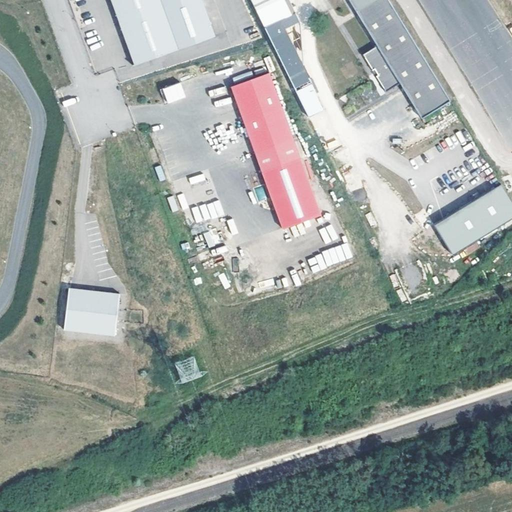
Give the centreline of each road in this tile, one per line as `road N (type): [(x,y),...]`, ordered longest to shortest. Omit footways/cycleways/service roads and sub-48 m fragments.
road 1 (track): [(125,422),(382,318),(511,281)]
road 2 (unknown): [(296,0),(313,71),(334,114),(399,163),(458,190)]
road 3 (unclassified): [(55,0),(98,116)]
